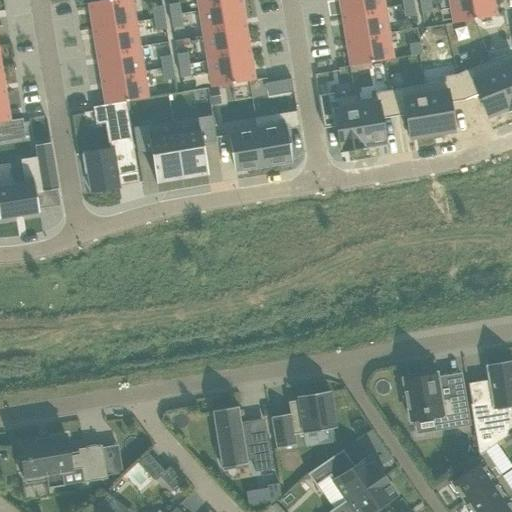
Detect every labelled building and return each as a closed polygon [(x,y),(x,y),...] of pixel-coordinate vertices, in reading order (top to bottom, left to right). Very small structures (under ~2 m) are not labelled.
[(107,0),(103,1),(87,3),(92,29),(135,22),(131,0),(107,0)] [(240,0),(196,0),(198,11),(241,4),(240,0)] [(382,0),(337,0),(340,15),(384,8),(382,0)] [(429,0),(419,2),(421,14),(431,12),(429,0)] [(492,0),(448,0),(452,23),(496,16),(492,0)] [(178,3),(168,4),(170,16),(180,14),(178,3)] [(403,5),(405,16),(414,15),(412,3),(403,5)] [(241,4),(198,11),(202,36),(246,29),(241,4)] [(161,5),(152,7),(153,19),(163,17),(161,5)] [(384,8),(340,15),(344,40),(388,33),(384,8)] [(180,14),(170,16),(172,28),(182,26),(180,14)] [(163,17),(153,19),(155,31),(165,29),(163,17)] [(135,22),(92,29),(96,54),(139,47),(135,22)] [(246,29),(202,36),(206,61),(250,54),(246,29)] [(388,33),(344,40),(349,66),(392,59),(388,33)] [(409,44),(411,56),(421,54),(419,43),(409,44)] [(139,47),(96,54),(100,79),(143,72),(139,47)] [(186,52),(176,54),(178,66),(188,64),(186,52)] [(511,56),(511,53),(490,62),(493,70),(508,109),(507,109),(508,110),(511,108),(511,56)] [(250,54),(206,61),(211,87),(216,86),(254,80),(250,54)] [(169,55),(160,57),(162,69),(171,67),(169,55)] [(490,62),(457,74),(464,100),(478,94),(487,117),(507,109),(508,109),(493,70),(490,62)] [(188,64),(178,66),(180,78),(190,76),(188,64)] [(171,67),(162,69),(164,80),(173,79),(171,67)] [(143,72),(100,79),(104,105),(148,98),(143,72)] [(444,81),(423,85),(426,102),(431,135),(454,131),(449,102),(464,100),(457,74),(443,77),(444,81)] [(267,82),(266,82),(268,94),(293,90),(291,78),(267,82)] [(423,85),(388,91),(392,113),(393,116),(405,114),(409,138),(431,135),(426,102),(423,85)] [(211,87),(208,88),(210,103),(219,102),(216,86),(211,87)] [(356,101),(355,101),(355,104),(362,146),(363,146),(384,142),(380,118),(393,116),(392,113),(388,91),(375,93),(375,98),(356,101)] [(332,93),(318,96),(323,128),(336,126),(340,151),(363,147),(363,146),(362,146),(355,104),(355,101),(356,101),(355,96),(333,100),(332,93)] [(6,95),(0,95),(0,122),(11,120),(6,95)] [(84,154),(81,154),(84,174),(87,173),(91,193),(118,188),(116,176),(137,172),(125,101),(105,105),(113,148),(84,152),(84,154)] [(257,130),(262,166),(290,161),(285,129),(299,127),(296,111),(275,115),(277,127),(257,130)] [(199,131),(174,135),(182,179),(207,175),(202,143),(216,141),(211,115),(197,118),(199,131)] [(11,120),(0,122),(0,140),(25,136),(23,122),(22,118),(11,120)] [(147,125),(132,128),(137,153),(150,151),(155,184),(182,179),(174,135),(149,139),(147,125)] [(257,130),(229,135),(235,170),(262,166),(257,130)] [(0,219),(38,213),(38,214),(39,213),(38,209),(36,193),(57,189),(49,142),(35,145),(37,157),(20,159),(24,183),(0,187),(0,219)] [(511,406),(511,360),(485,365),(491,401),(470,404),(478,455),(484,451),(507,436),(503,408),(511,406)] [(442,398),(438,372),(405,378),(406,385),(404,386),(406,398),(408,398),(412,421),(437,417),(439,429),(471,423),(466,394),(442,398)] [(290,413),(270,417),(275,449),(294,445),(292,435),(335,428),(329,391),(296,396),(297,400),(288,402),(290,413)] [(248,423),(240,424),(237,406),(235,407),(211,411),(211,415),(219,458),(232,456),(234,466),(247,464),(246,461),(253,459),(255,471),(256,471),(273,468),(268,439),(251,442),(248,423)] [(65,435),(18,442),(23,484),(45,481),(46,489),(63,486),(61,472),(80,469),(82,484),(106,480),(101,447),(77,450),(78,454),(68,456),(65,435)] [(329,475),(346,500),(381,476),(368,457),(354,466),(342,449),(307,473),(315,485),(329,475)] [(463,501),(501,475),(484,451),(478,455),(460,468),(464,473),(451,482),(463,501)] [(168,465),(158,475),(173,490),(183,481),(168,465)] [(463,501),(470,511),(485,511),(511,494),(511,492),(501,475),(463,501)] [(333,509),(328,511),(371,511),(395,496),(387,484),(381,476),(346,500),(333,509)] [(266,487),(245,491),(248,507),(269,503),(269,504),(280,494),(278,483),(266,485),(266,487)] [(511,511),(511,494),(485,511),(511,511)] [(110,511),(98,502),(89,511),(110,511)]
